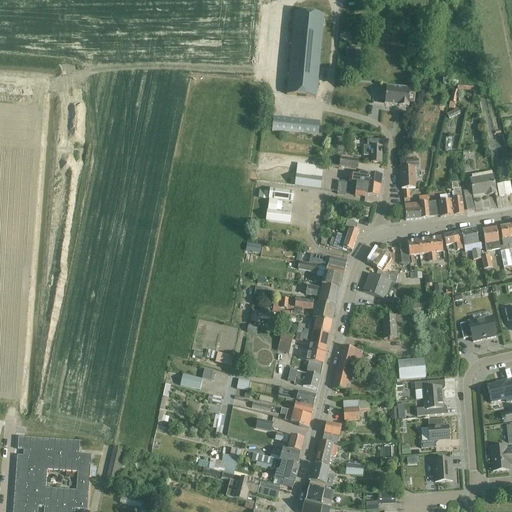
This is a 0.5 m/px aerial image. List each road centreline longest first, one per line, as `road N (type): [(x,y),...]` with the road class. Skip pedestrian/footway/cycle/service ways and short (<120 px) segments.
road 1 (tertiary): [(293,511),(364,245),(379,233)]
road 2 (residential): [(379,233),(389,136),(325,104)]
road 3 (residential): [(475,484),(466,385),(483,362),(511,356)]
road 4 (tertiary): [(379,233),(511,216)]
